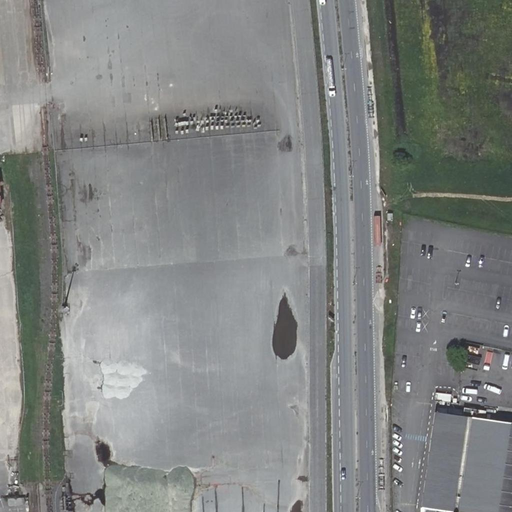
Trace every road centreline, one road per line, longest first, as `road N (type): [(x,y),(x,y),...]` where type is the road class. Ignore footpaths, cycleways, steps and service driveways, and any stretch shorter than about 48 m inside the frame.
road 1 (secondary): [(325,0),(340,173),(347,511)]
road 2 (secondary): [(368,511),(361,184),(346,0)]
road 3 (unknown): [(131,511),(129,178),(142,167)]
road 4 (unknown): [(233,163),(238,511)]
road 5 (unknown): [(414,511),(438,296)]
road 6 (unknown): [(194,88),(43,88),(0,98)]
road 7 (unknown): [(254,79),(296,113),(302,151),(291,161),(233,163)]
